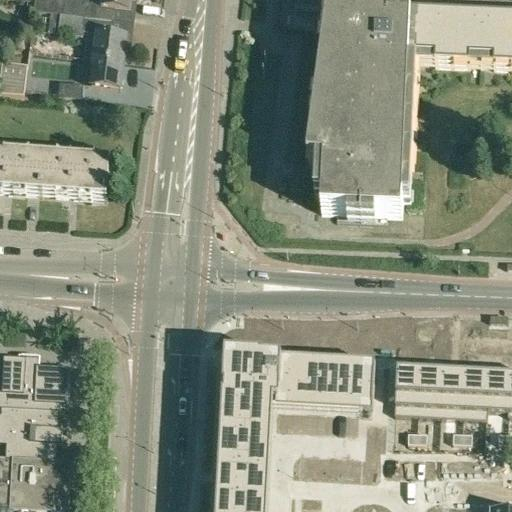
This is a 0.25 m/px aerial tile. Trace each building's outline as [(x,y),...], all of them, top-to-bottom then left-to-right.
[(102,0),(102,2),(83,0),(35,0),(34,15),(61,18),(68,19),(114,24),(116,11),(130,13),(132,1),(134,1),(134,0),(102,0)] [(511,0),(295,0),(295,8),(328,13),(308,165),(324,167),(322,217),(402,221),(404,184),(412,184),(417,70),(511,73),(511,0)] [(113,38),(114,24),(68,19),(61,18),(58,37),(82,40),(83,34),(87,35),(84,62),(95,63),(123,67),(126,39),(113,38)] [(30,24),(18,22),(17,33),(28,34),(30,24)] [(26,38),(7,40),(9,53),(28,51),(26,38)] [(120,92),(123,67),(95,63),(92,90),(121,94),(121,92),(120,92)] [(0,96),(24,98),(27,68),(2,65),(0,82),(0,96)] [(61,86),(60,100),(83,102),(85,88),(61,86)] [(0,197),(42,200),(45,161),(0,157),(0,197)] [(110,166),(94,165),(45,161),(42,200),(108,205),(110,166)] [(26,361),(3,360),(1,396),(0,395),(0,413),(0,417),(0,447),(6,448),(5,461),(57,464),(57,450),(61,451),(62,428),(59,428),(60,407),(67,408),(69,371),(34,369),(34,365),(26,365),(26,361)] [(223,402),(217,511),(267,511),(273,413),(363,418),(363,412),(373,412),(375,368),(372,368),(372,375),(362,375),(362,367),(341,366),(340,374),(331,373),(331,366),(310,365),(309,372),(300,372),(300,364),(279,363),(236,361),(236,367),(226,367),(226,368),(225,368),(223,394),(225,394),(224,402),(223,402)] [(397,374),(395,420),(418,422),(421,375),(419,375),(407,375),(400,374),(397,374)] [(421,375),(418,422),(441,423),(443,376),(441,376),(430,376),(422,375),(421,375)] [(443,376),(441,423),(463,424),(466,378),(464,378),(453,377),(445,377),(443,376)] [(466,378),(463,424),(487,425),(488,415),(487,415),(489,379),(487,379),(475,378),(468,378),(466,378)] [(489,379),(487,415),(488,415),(508,417),(509,417),(511,380),(509,380),(498,379),(490,379),(489,379)] [(408,438),(408,448),(417,449),(418,438),(408,438)] [(418,438),(417,449),(426,449),(427,439),(418,438)] [(453,438),(453,448),(462,449),(463,439),(453,438)] [(499,438),(498,448),(507,449),(508,439),(499,438)] [(463,439),(462,449),(471,449),(472,439),(463,439)] [(68,511),(71,465),(57,464),(5,461),(0,460),(0,511),(68,511)]
